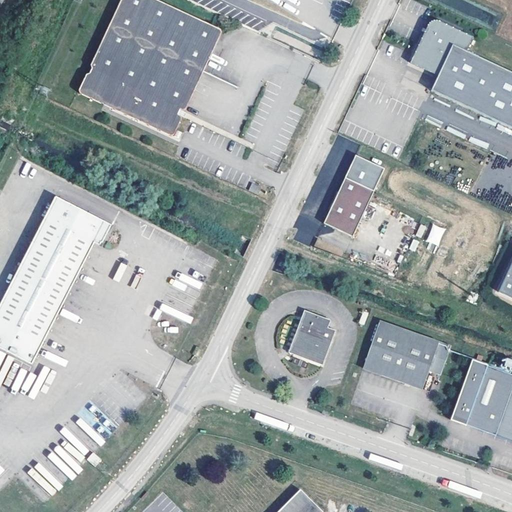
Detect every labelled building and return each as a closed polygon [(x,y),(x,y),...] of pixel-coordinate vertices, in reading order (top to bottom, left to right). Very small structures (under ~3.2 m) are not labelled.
[(222,30),(188,14),(160,0),(119,0),(78,93),(173,136),(191,107),(224,33),(222,30)] [(429,25),(412,60),(439,74),(433,89),(511,125),(511,71),(468,50),(474,37),(440,20),(429,25)] [(384,169),(356,155),(345,179),(373,192),(384,169)] [(345,179),(324,224),(353,237),(373,192),(345,179)] [(115,228),(60,198),(0,311),(0,348),(34,366),(100,242),(106,246),(115,228)] [(433,224),(426,241),(438,245),(445,228),(433,224)] [(511,256),(497,289),(511,296),(511,256)] [(329,322),(327,321),(308,314),(305,322),(301,320),(291,349),(293,354),(322,365),(333,332),(326,329),(329,322)] [(454,348),(384,323),(365,372),(426,394),(433,374),(445,378),(454,348)] [(511,374),(491,367),(492,367),(476,361),(454,421),(470,427),(470,426),(499,437),(500,435),(503,436),(502,438),(511,441),(511,374)] [(94,453),(88,461),(96,467),(102,460),(94,453)] [(313,511),(296,495),(279,511),(313,511)]
